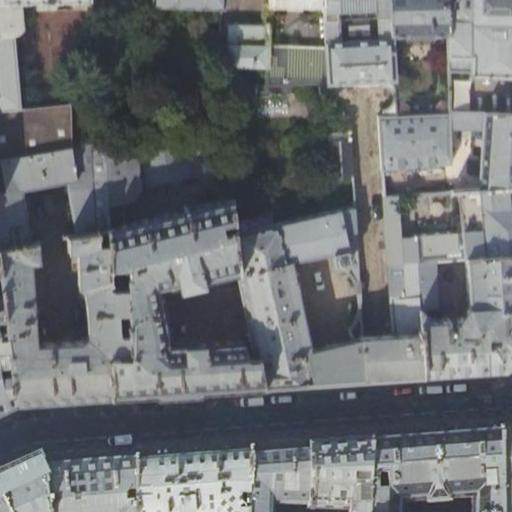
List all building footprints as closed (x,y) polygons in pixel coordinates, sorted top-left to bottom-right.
[(0,0),(0,160),(72,149),(70,103),(19,108),(11,0),(90,1),(89,0),(0,0)] [(268,0),(268,12),(287,13),(288,4),(324,5),(324,4),(323,0),(268,0)] [(388,0),(389,1),(391,35),(406,35),(406,39),(432,39),(432,34),(448,35),(447,0),(388,0)] [(511,0),(447,0),(448,35),(449,76),(470,77),(470,75),(474,75),(511,75),(511,0)] [(391,35),(389,1),(324,4),(324,5),(326,47),(328,82),(327,82),(334,91),(335,90),(339,88),(341,88),(341,81),(354,81),(354,82),(367,81),(367,80),(380,79),(393,78),(391,35)] [(266,71),(267,45),(268,25),(230,24),(230,25),(227,25),(227,64),(232,70),(266,71)] [(326,47),(267,45),(266,71),(266,84),(320,82),(320,91),(331,97),(331,96),(332,94),(334,91),(327,82),(328,82),(326,47)] [(378,117),(410,116),(410,108),(404,103),(396,103),(395,79),(394,79),(393,78),(380,79),(381,86),(387,88),(390,90),(392,93),(393,99),(392,102),(389,107),(384,109),(378,109),(378,117)] [(320,82),(266,84),(266,85),(257,85),(257,95),(310,92),(327,105),(332,105),(331,101),(331,97),(320,91),(320,82)] [(437,107),(437,114),(449,114),(449,112),(449,101),(442,101),(437,107)] [(410,116),(378,117),(377,117),(381,169),(451,163),(451,131),(481,132),(478,189),(511,186),(511,113),(449,112),(449,114),(437,114),(410,116)] [(224,125),(104,144),(110,279),(128,279),(129,311),(130,331),(131,355),(109,357),(110,396),(197,390),(264,386),(257,356),(246,358),(242,342),(239,339),(237,339),(233,339),(170,345),(168,327),(159,288),(169,286),(171,292),(205,284),(204,280),(238,272),(234,232),(231,198),(124,224),(123,201),(132,199),(141,188),(139,172),(193,164),(195,175),(206,182),(229,176),(224,125)] [(0,258),(9,363),(10,373),(14,402),(67,399),(110,396),(109,357),(131,355),(130,331),(119,332),(118,312),(129,311),(128,279),(110,279),(104,144),(72,149),(0,160),(0,258)] [(234,232),(238,272),(257,356),(264,386),(309,383),(314,383),(365,379),(361,337),(363,337),(360,299),(358,299),(358,306),(355,317),(351,325),(348,329),(351,340),(311,350),(295,280),(296,280),(295,277),(294,277),(291,262),(331,254),(334,264),(342,270),(348,276),(351,279),(355,286),(360,286),(353,174),(337,175),(339,210),(273,224),(234,232)] [(383,198),(388,264),(465,257),(511,252),(511,186),(478,189),(458,191),(461,232),(414,236),(414,237),(402,238),(401,219),(399,219),(398,197),(383,198)] [(511,252),(465,257),(469,307),(459,319),(433,322),(419,309),(423,375),(475,372),(505,370),(511,363),(511,252)] [(0,408),(14,402),(10,373),(0,374),(0,364),(9,363),(0,258),(0,408)] [(419,296),(390,299),(392,335),(375,336),(363,337),(361,337),(365,379),(380,378),(395,377),(423,375),(419,309),(419,296)] [(511,511),(511,427),(498,428),(500,511),(511,511)] [(500,511),(498,428),(471,431),(406,436),(369,439),(365,511),(500,511)] [(340,441),(309,443),(307,507),(347,511),(346,511),(365,511),(369,439),(340,441)] [(279,446),(249,448),(246,511),(271,511),(272,506),(307,507),(309,443),(279,446)] [(194,453),(134,457),(133,511),(246,511),(249,448),(194,453)] [(94,461),(40,465),(46,511),(133,511),(134,457),(94,461)] [(0,511),(46,511),(40,465),(0,482),(0,511)]
